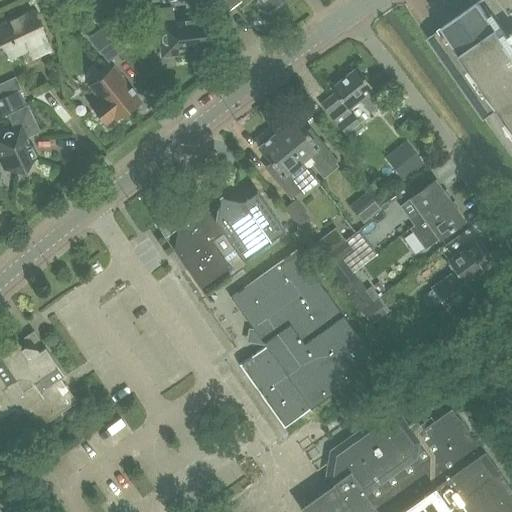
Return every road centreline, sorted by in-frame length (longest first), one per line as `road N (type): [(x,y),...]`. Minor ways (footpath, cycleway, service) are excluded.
road 1 (tertiary): [(92,207),(352,12)]
road 2 (residential): [(511,237),(352,12)]
road 3 (residential): [(165,421),(87,305),(93,288),(130,264)]
road 4 (residential): [(214,386),(242,437),(151,504)]
road 5 (residential): [(130,264),(214,386)]
road 6 (residential): [(78,511),(71,499),(77,484),(165,421)]
